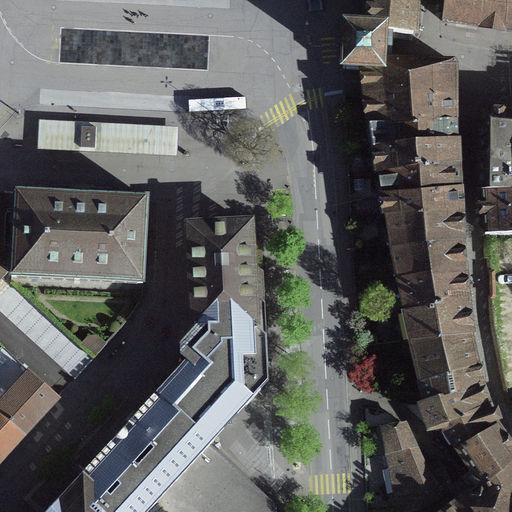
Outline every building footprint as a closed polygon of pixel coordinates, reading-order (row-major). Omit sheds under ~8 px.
[(366,0),(366,3),(365,19),(364,28),(390,30),(390,34),(402,36),(411,37),(413,22),(415,5),(416,0),(366,0)] [(505,0),(443,0),(442,17),(441,23),(447,24),(447,22),(479,27),(479,28),(482,28),(482,27),(493,29),(502,30),(502,31),(503,31),(505,0)] [(511,0),(505,0),(503,31),(505,32),(505,31),(511,32),(511,0)] [(364,28),(342,27),(341,48),(340,71),(361,72),(388,73),(389,61),(389,49),(390,34),(390,30),(364,28)] [(455,95),(455,92),(454,92),(454,86),(453,69),(451,64),(389,61),(388,73),(361,72),(365,94),(365,95),(366,95),(371,126),(454,123),(454,110),(454,95),(455,95)] [(479,190),(479,193),(480,193),(511,195),(511,194),(511,116),(510,116),(510,117),(485,115),(481,114),(480,120),(481,119),(481,149),(480,149),(480,159),(481,159),(480,189),(479,190)] [(177,129),(37,122),(35,152),(175,159),(177,129)] [(371,126),(370,126),(374,150),(454,143),(454,123),(371,126)] [(457,202),(456,192),(456,178),(455,164),(455,154),(454,143),(374,150),(377,174),(382,199),(385,216),(390,248),(396,281),(403,313),(409,342),(410,341),(418,372),(420,383),(418,383),(423,403),(426,403),(435,401),(479,383),(479,382),(477,374),(475,365),(475,363),(474,363),(471,350),(469,336),(466,318),(464,304),(462,288),(461,274),(459,256),(458,245),(460,244),(459,243),(459,241),(458,241),(457,225),(457,212),(457,202)] [(62,192),(62,196),(14,193),(10,279),(142,286),(146,200),(98,198),(98,193),(81,193),(62,192)] [(480,193),(484,236),(485,236),(511,236),(511,195),(480,193)] [(190,229),(195,327),(264,322),(260,246),(252,238),(248,238),(247,226),(231,227),(190,229)] [(267,511),(268,502),(212,443),(237,416),(267,383),(264,322),(195,327),(186,336),(178,345),(179,357),(185,363),(176,373),(81,476),(120,511),(149,511),(155,506),(161,511),(267,511)] [(0,374),(13,361),(3,352),(0,355),(0,374)] [(0,460),(16,443),(23,436),(42,415),(57,398),(29,373),(0,404),(0,460)] [(429,430),(443,431),(457,451),(496,430),(491,416),(487,406),(482,394),(479,385),(480,385),(479,383),(435,401),(426,403),(423,403),(419,405),(429,430)] [(397,511),(410,511),(425,508),(449,491),(450,490),(440,468),(424,475),(403,426),(382,430),(397,511)] [(480,485),(511,462),(511,453),(506,444),(496,430),(457,451),(480,485)] [(466,490),(481,511),(511,511),(511,462),(480,485),(474,490),(471,486),(466,490)] [(161,511),(155,506),(149,511),(120,511),(81,476),(47,511),(161,511)] [(481,511),(466,490),(459,482),(451,489),(450,490),(449,491),(455,499),(444,507),(448,511),(446,511),(481,511)]
